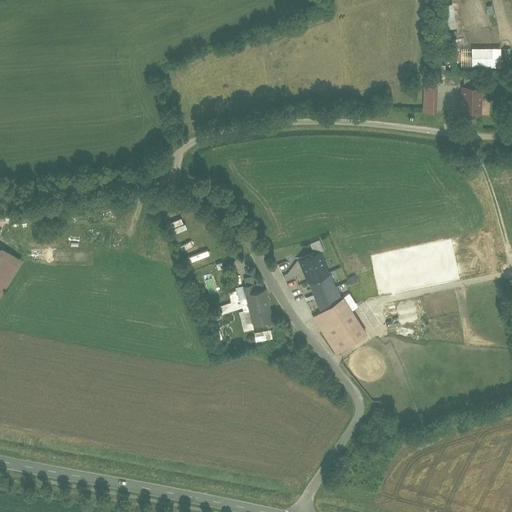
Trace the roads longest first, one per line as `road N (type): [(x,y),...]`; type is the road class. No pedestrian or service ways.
road 1 (track): [(511,137),(322,123),(212,131),(182,150),(173,171)]
road 2 (tertiary): [(0,462),(259,511)]
